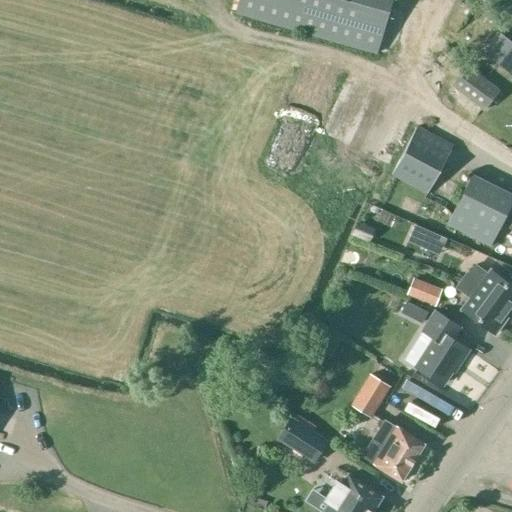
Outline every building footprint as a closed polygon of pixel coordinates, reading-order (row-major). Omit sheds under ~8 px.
[(239,0),(235,14),(377,54),(392,0),(239,0)] [(511,43),(501,35),(485,56),(511,76),(511,75),(511,43)] [(500,92),(467,66),(451,87),(484,113),(500,92)] [(332,105),(296,191),(319,201),(325,186),(329,188),(360,117),(332,105)] [(392,176),(427,194),(453,145),(418,126),(392,176)] [(448,225),(491,247),(511,201),(511,194),(469,174),(448,225)] [(370,243),(375,230),(356,223),(351,235),(370,243)] [(425,249),(432,233),(415,225),(407,242),(417,246),(425,249)] [(453,279),(458,264),(441,258),(436,273),(453,279)] [(462,280),(509,315),(511,311),(511,286),(490,270),(481,282),(468,272),(462,280)] [(442,289),(413,278),(406,296),(435,307),(442,289)] [(462,280),(456,287),(470,297),(461,309),(495,334),(509,315),(462,280)] [(460,327),(435,311),(422,331),(435,340),(416,368),(442,384),(457,360),(461,362),(469,350),(453,339),(460,327)] [(398,384),(444,415),(451,405),(405,373),(398,384)] [(391,387),(370,374),(350,406),(371,419),(391,387)] [(329,444),(321,439),(292,418),(278,437),(315,464),(329,444)] [(384,421),(370,443),(374,446),(366,460),(372,464),(401,482),(424,444),(395,426),(395,427),(384,421)] [(382,497),(347,474),(341,483),(337,481),(324,501),(329,504),(324,511),(372,511),(382,497)]
